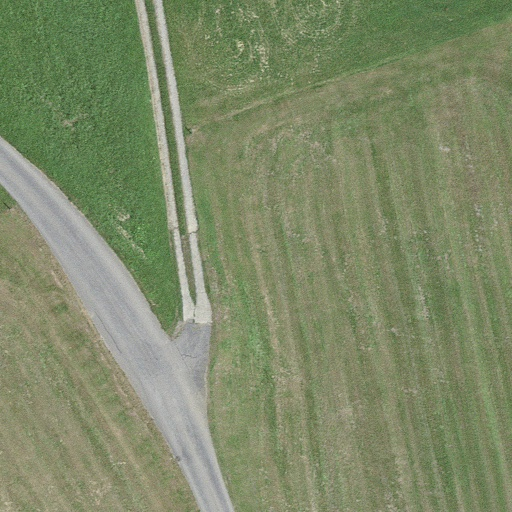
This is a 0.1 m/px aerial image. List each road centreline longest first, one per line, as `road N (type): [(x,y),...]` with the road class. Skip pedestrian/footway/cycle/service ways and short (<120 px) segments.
road 1 (unclassified): [(217,511),(167,383),(109,287),(64,223),(0,157)]
road 2 (track): [(145,0),(198,311),(194,358),(167,383)]
